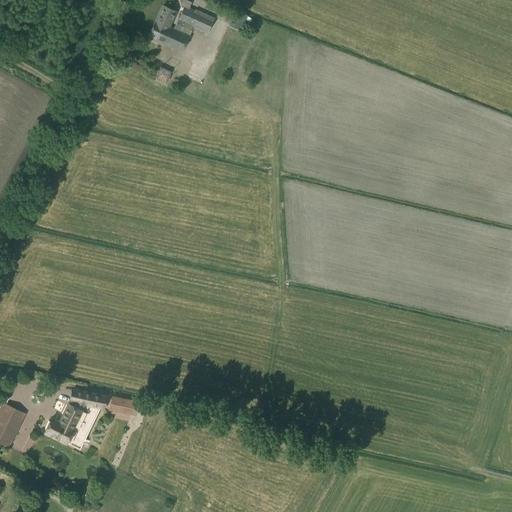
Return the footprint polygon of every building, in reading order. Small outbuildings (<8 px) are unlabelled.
[(155,20),(170,27),(176,12),(162,5),(155,20)] [(155,20),(148,37),(181,52),(192,28),(206,35),(214,18),(199,11),(198,12),(184,6),(173,28),(170,27),(155,20)] [(240,31),(246,15),(234,10),(228,26),(240,31)] [(155,64),(152,76),(163,80),(166,67),(155,64)] [(285,66),(267,100),(277,104),(294,71),(285,66)] [(172,67),(166,79),(203,96),(206,89),(204,88),(206,83),(172,67)] [(103,408),(105,396),(72,389),(70,401),(72,402),(70,405),(68,404),(59,422),(51,418),(44,432),(80,450),(100,408),(103,408)] [(132,403),(132,401),(112,397),(109,410),(136,415),(138,405),(132,403)] [(0,414),(0,443),(6,446),(20,418),(3,410),(0,414)]
